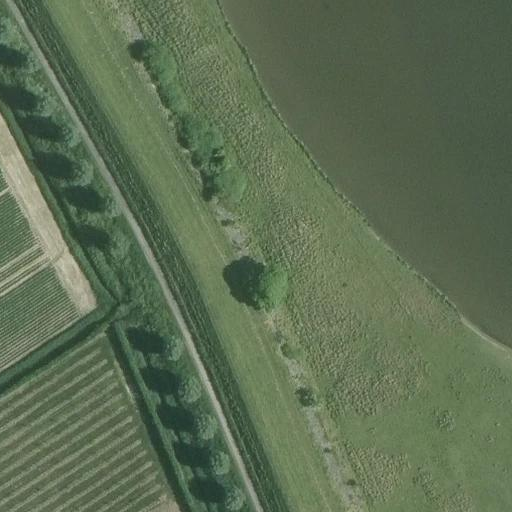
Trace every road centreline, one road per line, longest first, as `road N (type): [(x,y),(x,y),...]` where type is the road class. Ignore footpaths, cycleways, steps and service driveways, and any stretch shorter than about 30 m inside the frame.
road 1 (unclassified): [(5,0),(152,265),(263,511)]
road 2 (track): [(45,0),(186,266),(288,511)]
